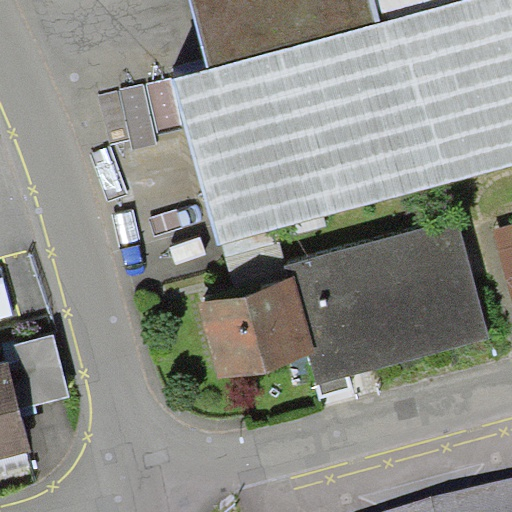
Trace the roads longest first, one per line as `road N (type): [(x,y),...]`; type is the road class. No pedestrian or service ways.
road 1 (residential): [(0,51),(164,497)]
road 2 (residential): [(511,400),(164,497)]
